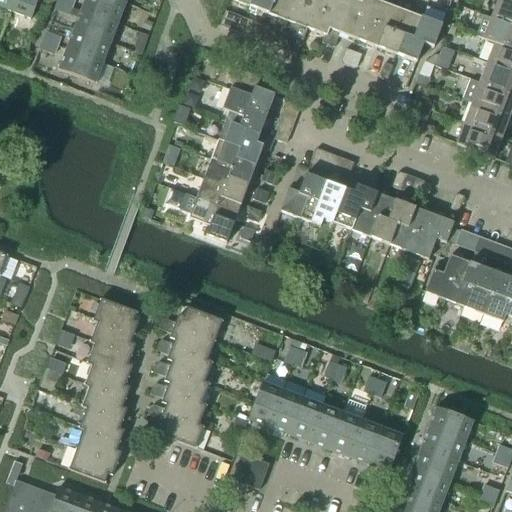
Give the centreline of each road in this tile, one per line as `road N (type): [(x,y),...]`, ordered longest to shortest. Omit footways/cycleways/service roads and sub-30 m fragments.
road 1 (residential): [(511,232),(480,188),(369,153)]
road 2 (residential): [(324,81),(205,36),(182,0)]
road 3 (residential): [(261,511),(278,467),(367,502),(363,511)]
road 4 (residential): [(324,81),(334,77),(390,99),(369,153)]
